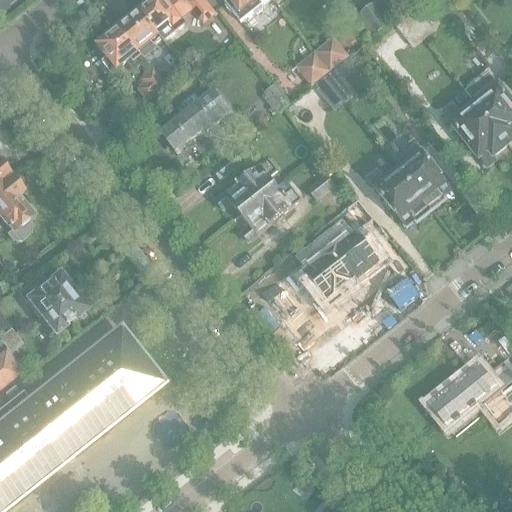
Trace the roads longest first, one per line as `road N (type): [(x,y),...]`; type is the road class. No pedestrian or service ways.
road 1 (residential): [(1,46),(302,415)]
road 2 (residential): [(302,415),(511,248)]
road 3 (residential): [(428,511),(302,415)]
road 4 (residential): [(302,415),(179,511)]
